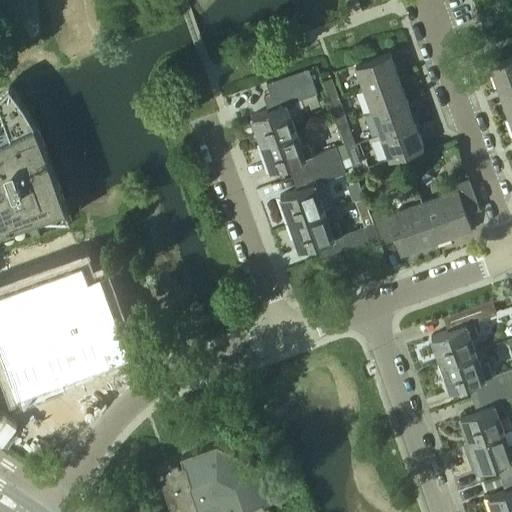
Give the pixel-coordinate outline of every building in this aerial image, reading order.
[(363,88),(398,75),(389,51),(354,64),(363,88)] [(511,55),(490,63),(498,87),(511,81),(511,55)] [(298,113),(294,101),(317,92),(312,79),(308,68),(267,83),(271,94),(270,94),(274,107),(268,109),(251,115),(260,142),(283,134),(297,130),(291,115),(298,113)] [(398,75),(363,88),(371,111),(406,99),(398,75)] [(331,77),(322,80),(329,100),(338,96),(331,77)] [(351,77),(340,81),(345,93),(355,89),(351,77)] [(0,226),(64,203),(34,120),(9,81),(0,89),(0,102),(9,129),(0,132),(0,226)] [(511,108),(511,82),(498,87),(507,110),(511,108)] [(338,96),(329,100),(338,123),(347,120),(338,96)] [(406,99),(371,111),(379,134),(414,122),(406,99)] [(347,120),(338,123),(346,146),(355,143),(347,120)] [(388,158),(423,146),(414,122),(379,134),(388,158)] [(291,175),(340,158),(336,145),(312,154),(308,143),(302,145),(297,130),(260,142),(270,169),(287,163),(291,175)] [(353,166),(362,162),(355,143),(346,146),(349,156),(353,166)] [(289,222),(325,209),(320,195),(327,193),(323,181),(345,173),(344,168),(353,166),(349,156),(340,159),(340,158),(291,175),(296,189),(279,195),(289,222)] [(477,202),(469,177),(454,183),(456,189),(421,201),(436,241),(472,229),(464,207),(477,202)] [(373,222),(378,236),(379,237),(392,232),(400,254),(436,241),(421,201),(386,213),(384,207),(370,212),(373,222)] [(320,256),(327,254),(378,236),(373,222),(341,233),(336,221),(330,224),(325,209),(289,222),(299,249),(316,243),(320,256)] [(90,286),(80,260),(0,289),(0,355),(20,409),(65,393),(59,376),(128,351),(102,282),(90,286)] [(441,364),(476,351),(471,336),(477,333),(473,321),(496,313),(491,299),(442,317),(447,330),(431,336),(441,364)] [(481,363),(476,351),(441,364),(450,390),(466,384),(475,380),(480,393),(480,394),(511,382),(511,366),(510,368),(503,370),(492,374),(487,361),(481,363)] [(459,416),(469,443),(505,430),(500,415),(506,413),(502,401),(511,397),(511,382),(480,394),(485,407),(476,410),(459,416)] [(511,443),(510,444),(505,430),(469,443),(478,469),(495,464),(504,460),(508,473),(509,474),(511,472),(511,443)] [(170,511),(269,511),(268,506),(264,508),(263,504),(271,501),(258,464),(216,444),(179,457),(182,465),(178,467),(177,463),(156,471),(170,511)] [(493,511),(511,511),(511,472),(509,474),(511,483),(511,486),(504,489),(488,495),(493,511)]
